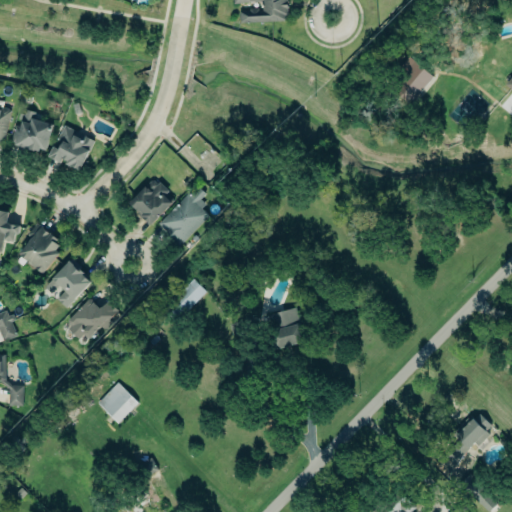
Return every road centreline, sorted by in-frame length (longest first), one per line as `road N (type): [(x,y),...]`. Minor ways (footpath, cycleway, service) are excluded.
road 1 (residential): [(262,511),(511,256)]
road 2 (residential): [(184,0),(163,101),(144,141),(79,209)]
road 3 (residential): [(0,173),(79,209),(133,265)]
